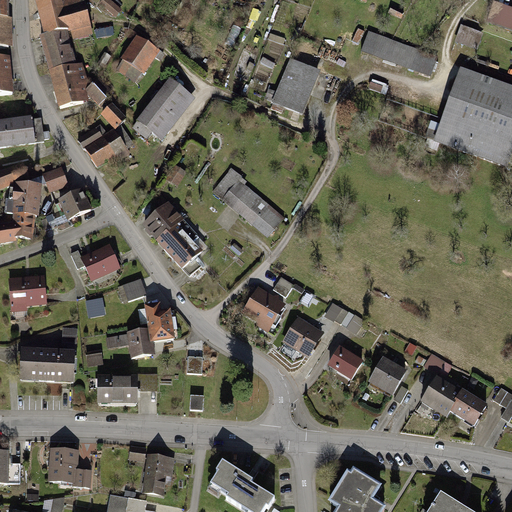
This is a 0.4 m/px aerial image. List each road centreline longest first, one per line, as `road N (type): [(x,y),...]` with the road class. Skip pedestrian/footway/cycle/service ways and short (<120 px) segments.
road 1 (residential): [(117,214),(203,324),(276,375),(289,398),(295,441)]
road 2 (residential): [(23,0),(35,81),(117,214)]
road 3 (residential): [(295,441),(411,448),(511,467)]
road 4 (residential): [(0,426),(202,435)]
road 5 (residential): [(0,263),(117,214)]
